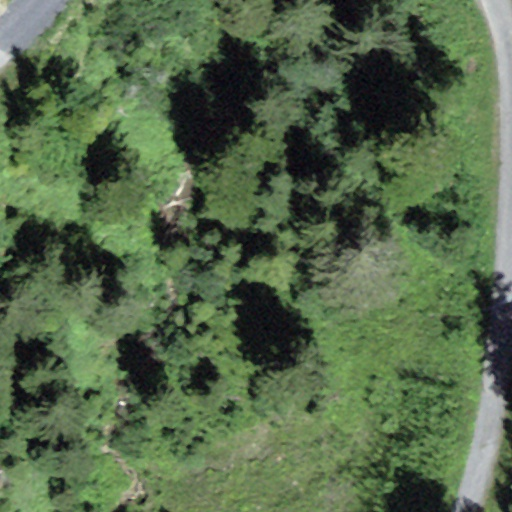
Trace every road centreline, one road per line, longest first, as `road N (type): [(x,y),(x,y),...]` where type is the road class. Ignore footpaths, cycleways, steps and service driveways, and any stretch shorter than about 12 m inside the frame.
road 1 (track): [(483,0),(499,29),(505,179),(496,322),(452,511)]
road 2 (track): [(0,76),(96,0)]
